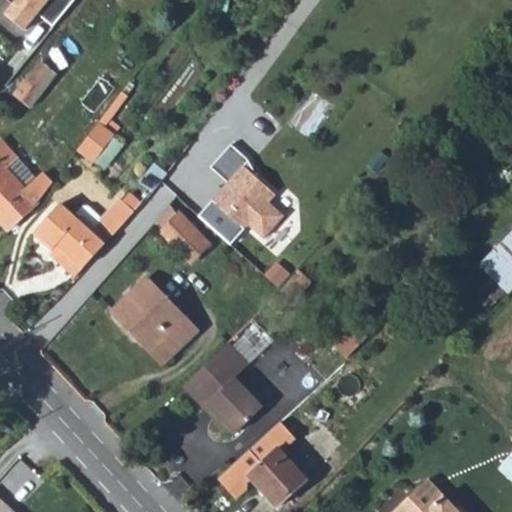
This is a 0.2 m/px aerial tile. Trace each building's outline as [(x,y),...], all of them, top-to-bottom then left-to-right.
[(16,0),(2,17),(22,33),(35,17),(49,28),(71,1),(69,0),(16,0)] [(51,78),(35,66),(11,96),(26,109),(51,78)] [(98,123),(102,126),(127,95),(122,92),(98,123)] [(102,126),(98,123),(76,152),(92,164),(114,136),(102,126)] [(97,159),(104,165),(123,142),(116,136),(97,159)] [(0,141),(0,226),(5,231),(36,203),(51,184),(42,175),(35,180),(0,141)] [(226,146),(206,169),(227,188),(223,193),(219,189),(194,217),(227,246),(245,226),(260,240),(280,217),(265,204),(272,196),(255,182),(244,161),(226,146)] [(131,192),(123,201),(136,210),(143,202),(131,192)] [(105,242),(106,245),(121,228),(136,210),(123,201),(120,199),(94,229),(77,216),(74,219),(57,205),(33,233),(53,249),(58,243),(68,252),(66,255),(82,269),(105,242)] [(191,263),(206,248),(165,206),(152,223),(191,263)] [(358,246),(342,232),(324,255),(343,270),(353,258),(350,255),(358,246)] [(511,233),(481,266),(506,290),(511,284),(511,233)] [(506,290),(481,266),(463,284),(488,309),(506,290)] [(195,329),(146,279),(113,311),(163,362),(195,329)] [(356,323),(336,343),(348,355),(368,335),(356,323)] [(248,364),(228,342),(183,385),(203,406),(207,402),(218,414),(216,417),(233,435),(263,404),(236,375),(248,364)] [(234,497),(256,479),(250,473),(280,446),(284,451),(296,439),(280,422),(217,478),(234,497)] [(284,451),(280,446),(250,473),(256,479),(279,505),(308,478),(284,451)] [(417,492),(431,508),(441,499),(426,483),(417,492)] [(452,511),(441,499),(431,508),(417,492),(395,511),(452,511)] [(0,497),(0,511),(17,511),(9,504),(8,505),(0,497)]
